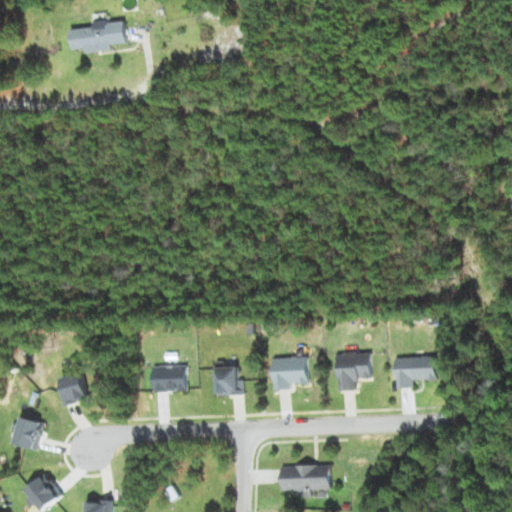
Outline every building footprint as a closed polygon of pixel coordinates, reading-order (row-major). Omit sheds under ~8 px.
[(114,50),(113,45),(129,43),(126,19),(95,23),(96,27),(72,29),(75,49),(87,48),(87,53),(114,50)] [(373,379),(372,352),(338,353),(340,391),(356,390),(356,379),(373,379)] [(292,383),(311,383),(310,356),(274,358),(275,390),(292,389),(292,383)] [(397,388),(415,388),(415,380),(439,379),(439,356),(397,357),(397,388)] [(188,365),(154,365),(154,391),(189,391),(188,365)] [(218,395),(245,394),(245,379),(240,379),(240,366),(218,367),(218,395)] [(89,400),(84,372),(62,376),(67,404),(89,400)] [(14,443),(39,450),(46,422),(21,416),(14,443)] [(333,489),(332,465),(283,466),(284,490),(306,490),(306,497),(314,497),(314,489),(333,489)] [(26,490),(44,511),(64,495),(46,473),(26,490)] [(113,511),(113,501),(86,500),(85,511),(113,511)]
